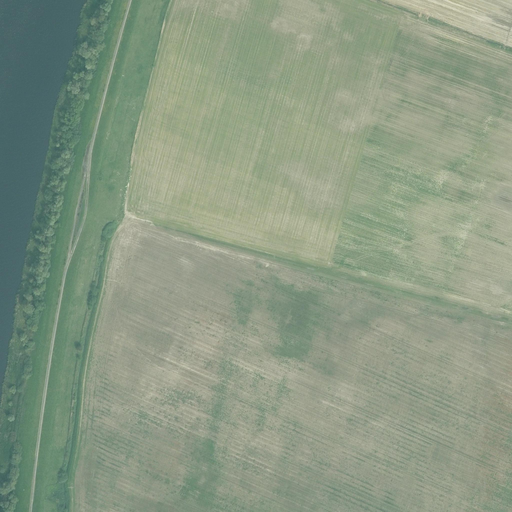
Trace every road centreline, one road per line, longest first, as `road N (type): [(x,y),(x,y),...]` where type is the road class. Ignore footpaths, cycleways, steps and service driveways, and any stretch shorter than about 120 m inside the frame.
road 1 (unclassified): [(30,511),(67,262)]
road 2 (track): [(87,165),(130,0)]
